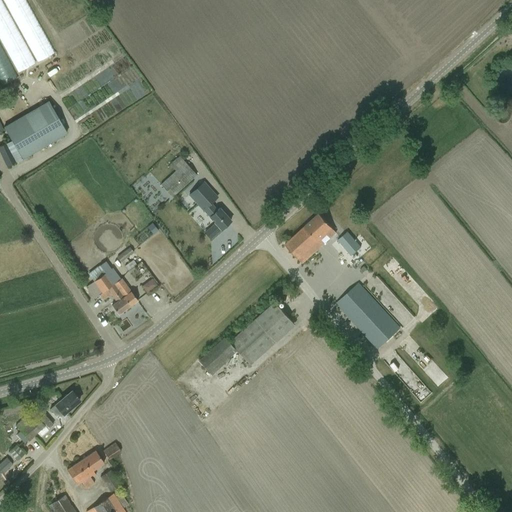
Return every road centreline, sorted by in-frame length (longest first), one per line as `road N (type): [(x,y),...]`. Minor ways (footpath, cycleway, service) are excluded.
road 1 (unclassified): [(488,511),(258,236)]
road 2 (tertiary): [(258,236),(511,4)]
road 3 (unclassified): [(121,353),(10,182)]
road 4 (unclassified): [(0,503),(93,397),(106,379),(105,361)]
road 5 (tertiary): [(121,353),(258,236)]
